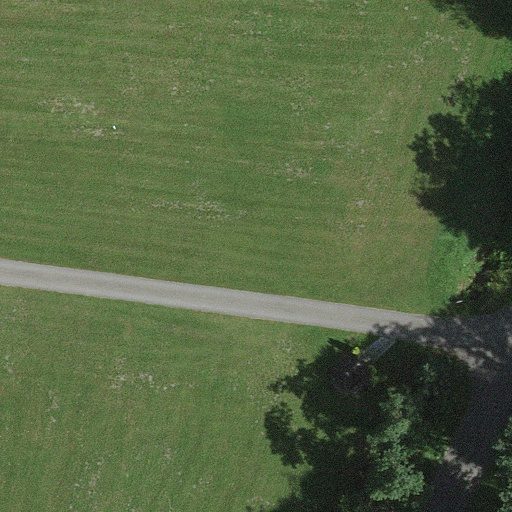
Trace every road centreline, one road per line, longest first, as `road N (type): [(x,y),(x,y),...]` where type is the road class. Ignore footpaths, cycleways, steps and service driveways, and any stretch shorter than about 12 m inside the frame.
road 1 (residential): [(0,269),(412,332),(511,339)]
road 2 (unclassified): [(511,371),(439,511)]
